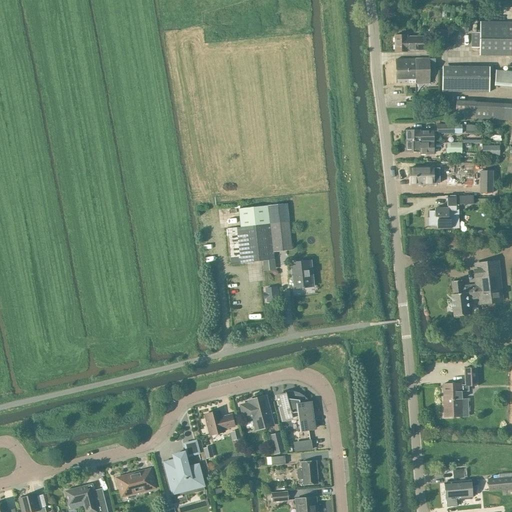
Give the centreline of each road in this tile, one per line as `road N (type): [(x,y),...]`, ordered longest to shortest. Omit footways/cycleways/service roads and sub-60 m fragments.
road 1 (tertiary): [(421,511),(369,0)]
road 2 (residential): [(339,511),(328,401),(299,373),(182,402),(151,445),(27,477)]
road 3 (unclassified): [(0,407),(356,326)]
